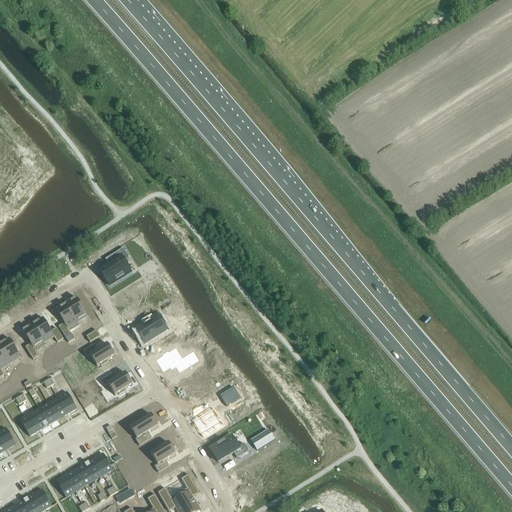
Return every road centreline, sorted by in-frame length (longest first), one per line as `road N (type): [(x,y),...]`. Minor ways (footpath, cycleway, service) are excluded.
road 1 (trunk): [(93,0),(511,486)]
road 2 (trunk): [(511,447),(126,0)]
road 3 (residential): [(0,327),(87,273),(160,391)]
road 4 (residential): [(0,485),(160,391)]
road 5 (residential): [(160,391),(229,511)]
